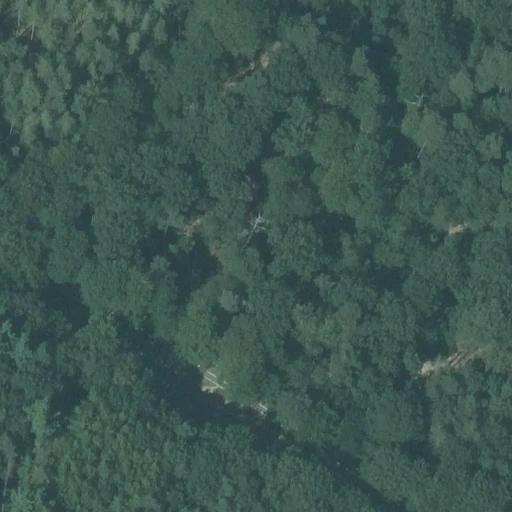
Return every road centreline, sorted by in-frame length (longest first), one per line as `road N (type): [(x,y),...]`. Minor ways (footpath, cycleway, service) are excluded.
road 1 (secondary): [(368,511),(102,342),(0,291)]
road 2 (track): [(0,235),(246,0)]
